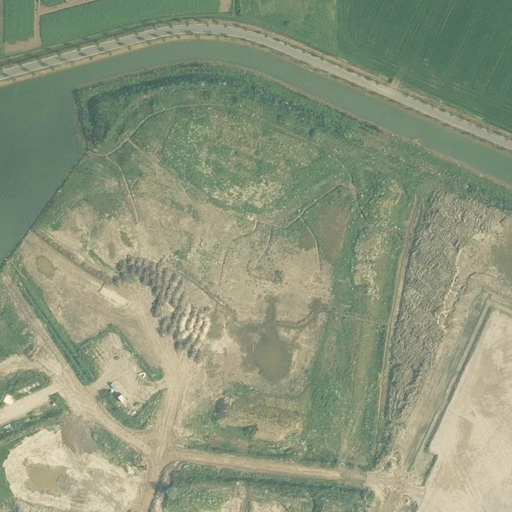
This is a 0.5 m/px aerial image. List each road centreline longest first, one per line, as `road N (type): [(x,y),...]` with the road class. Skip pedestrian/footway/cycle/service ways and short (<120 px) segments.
road 1 (unclassified): [(511,144),(256,36),(219,28),(167,28),(0,72)]
road 2 (track): [(399,482),(158,455)]
road 3 (track): [(158,455),(96,413),(2,275)]
